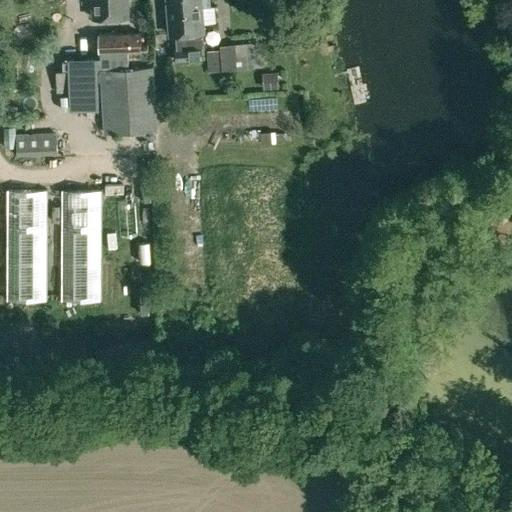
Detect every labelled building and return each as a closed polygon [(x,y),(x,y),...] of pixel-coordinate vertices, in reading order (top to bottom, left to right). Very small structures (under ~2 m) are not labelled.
[(93,0),(94,17),(130,16),(129,0),(93,0)] [(175,33),(176,46),(189,45),(188,32),(185,0),(167,0),(171,33),(175,33)] [(202,0),(185,0),(188,32),(189,45),(203,45),(202,31),(205,30),(202,0)] [(98,69),(101,69),(143,66),(142,30),(99,32),(100,57),(98,57),(98,69)] [(222,69),(254,67),(252,43),(220,46),(222,69)] [(176,46),(177,61),(204,59),(203,45),(189,45),(176,46)] [(100,109),(98,69),(98,57),(68,57),(69,70),(69,92),(70,109),(100,109)] [(101,69),(105,132),(159,129),(155,66),(143,66),(101,69)] [(69,70),(57,70),(58,93),(69,92),(69,70)] [(264,87),(279,86),(278,73),(263,74),(264,87)] [(290,123),(289,109),(263,110),(263,124),(290,123)] [(17,132),(18,157),(59,154),(58,131),(17,132)] [(128,187),(147,186),(146,168),(127,169),(128,187)] [(48,189),(9,189),(9,299),(48,299),(48,189)] [(103,190),(63,190),(63,299),(103,299),(103,190)]
